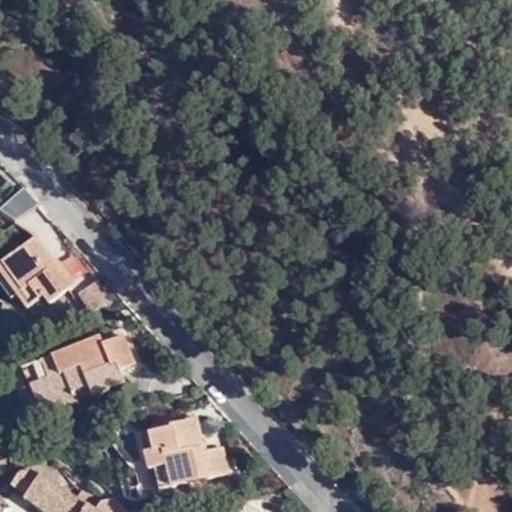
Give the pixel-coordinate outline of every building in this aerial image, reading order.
[(19,189),(0,209),(0,214),(12,226),(34,202),(19,189)] [(37,240),(0,268),(0,270),(29,309),(46,297),(50,303),(72,286),(37,240)] [(79,295),(89,310),(113,300),(99,281),(79,295)] [(95,332),(36,355),(42,373),(22,380),(17,382),(31,417),(71,401),(69,398),(65,388),(83,382),(86,391),(87,394),(123,380),(117,366),(129,361),(119,332),(98,340),(95,332)] [(42,373),(36,355),(15,364),(22,380),(42,373)] [(69,398),(86,391),(83,382),(65,388),(69,398)] [(189,417),(169,420),(170,424),(133,433),(137,451),(142,450),(151,488),(224,473),(219,448),(198,452),(189,417)] [(95,511),(90,508),(29,469),(21,469),(20,466),(3,468),(0,472),(0,481),(11,488),(8,492),(37,511),(95,511)] [(90,508),(95,511),(127,511),(106,496),(95,499),(90,508)]
